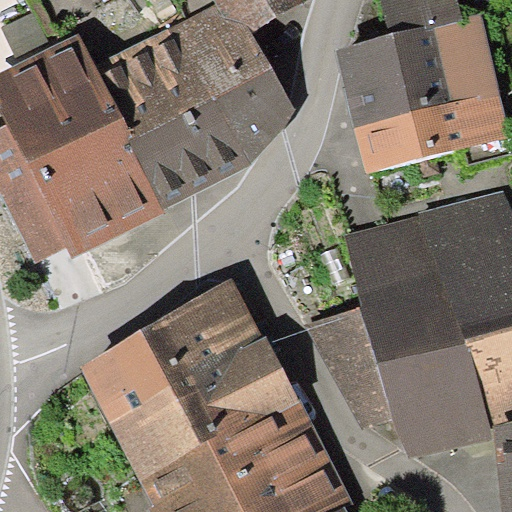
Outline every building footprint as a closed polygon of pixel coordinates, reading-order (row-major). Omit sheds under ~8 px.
[(213,0),(216,4),(237,41),(252,32),(308,0),(213,0)] [(382,0),(391,32),(425,23),(427,29),(463,19),(458,0),(382,0)] [(101,74),(81,33),(53,47),(19,63),(0,72),(0,106),(8,124),(69,246),(73,258),(165,212),(163,209),(248,166),(296,109),(252,32),(237,41),(216,4),(109,58),(115,67),(101,74)] [(19,63),(53,47),(35,11),(1,27),(19,63)] [(336,46),(356,126),(501,89),(483,15),(463,19),(427,29),(425,23),(391,32),(336,46)] [(511,135),(511,130),(501,89),(356,126),(367,172),(511,135)] [(69,246),(8,124),(0,128),(0,191),(35,263),(69,246)] [(495,424),(511,423),(511,210),(504,190),(416,210),(419,217),(344,234),(361,307),(394,418),(409,458),(496,439),(495,424)] [(233,278),(82,367),(143,482),(300,400),(233,278)] [(394,418),(361,307),(305,324),(363,428),(394,418)] [(300,400),(143,482),(155,502),(148,506),(151,511),(334,511),(346,506),(353,502),(300,400)] [(511,511),(511,423),(495,424),(496,439),(501,511),(499,511),(498,511),(511,511)]
